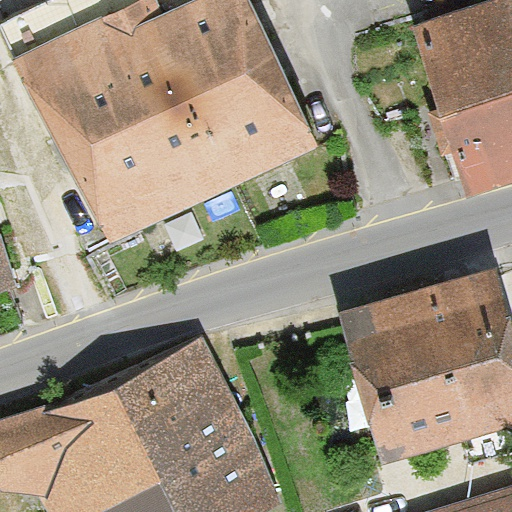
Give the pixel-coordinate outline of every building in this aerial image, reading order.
[(245,0),(184,0),(128,26),(113,0),(112,0),(6,55),(93,233),(308,134),(245,0)] [(511,0),(468,0),(407,22),(468,191),(511,175),(511,0)] [(511,417),(511,328),(488,261),(328,317),(379,463),(511,417)] [(258,511),(252,485),(176,342),(0,418),(0,488),(31,492),(36,511),(258,511)] [(511,511),(511,469),(387,511),(511,511)]
